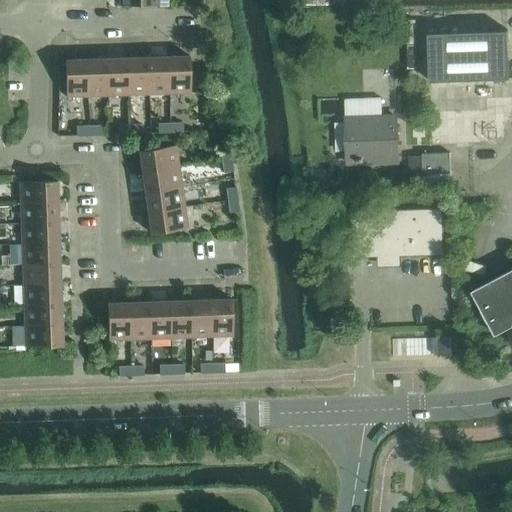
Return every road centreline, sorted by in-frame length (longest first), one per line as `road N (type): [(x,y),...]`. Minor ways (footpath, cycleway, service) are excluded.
road 1 (tertiary): [(0,423),(368,415)]
road 2 (residential): [(226,264),(113,267),(111,164),(48,155)]
road 3 (residential): [(41,21),(194,16)]
road 4 (tertiary): [(368,415),(511,398)]
road 5 (residential): [(48,155),(41,21)]
